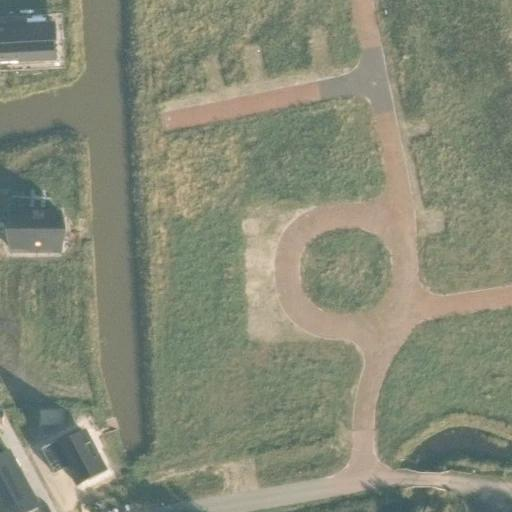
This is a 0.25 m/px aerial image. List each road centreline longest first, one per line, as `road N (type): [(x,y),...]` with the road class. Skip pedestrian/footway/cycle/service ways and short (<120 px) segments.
road 1 (residential): [(401,210),(301,226),(282,255),(287,311),(295,318),(316,325),(381,314)]
road 2 (residential): [(377,74),(155,122)]
road 3 (residential): [(367,482),(364,408),(381,314)]
road 4 (unclassified): [(204,511),(367,482)]
road 5 (unclassified): [(367,482),(511,487)]
road 6 (residential): [(401,210),(377,74)]
road 7 (residential): [(381,314),(511,292)]
